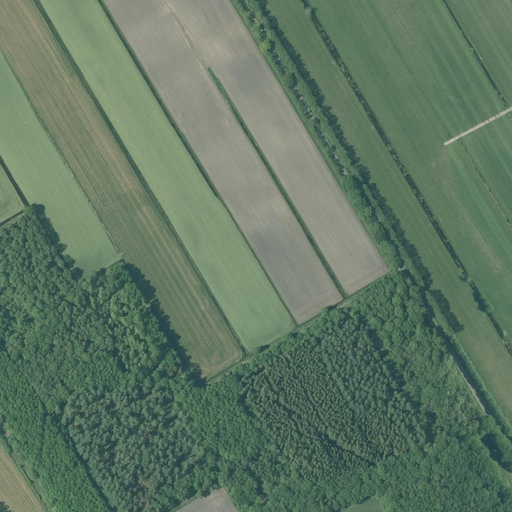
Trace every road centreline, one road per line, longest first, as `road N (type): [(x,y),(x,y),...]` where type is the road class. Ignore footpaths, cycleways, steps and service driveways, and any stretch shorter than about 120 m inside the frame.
road 1 (tertiary): [(511,449),(241,0)]
road 2 (track): [(402,271),(202,388),(74,396)]
road 3 (track): [(196,389),(122,267),(73,295)]
